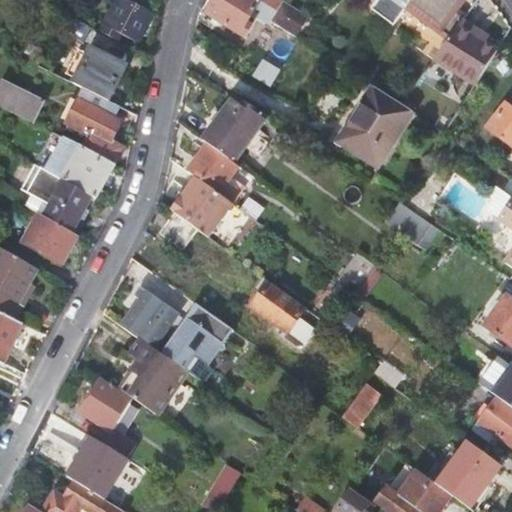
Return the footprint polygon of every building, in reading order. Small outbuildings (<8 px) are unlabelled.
[(127,0),(116,0),(100,31),(118,40),(122,33),(139,41),(153,13),(128,0),(127,0)] [(284,4),(277,0),(216,0),(207,16),(245,39),(258,17),(254,14),(259,7),(264,10),(267,7),(277,13),(284,4)] [(464,20),(467,16),(455,7),(461,0),(382,0),(381,2),(383,4),(379,8),(383,12),(382,14),(395,23),(403,13),(446,45),(458,28),(464,20)] [(284,4),(277,13),(271,24),(290,36),(303,16),(284,4)] [(66,13),(59,27),(86,41),(93,27),(66,13)] [(499,53),(476,39),(458,28),(446,45),(434,60),(477,86),(499,53)] [(20,40),(0,29),(0,41),(15,49),(20,40)] [(97,95),(109,102),(127,67),(93,50),(76,85),(85,90),(97,95)] [(0,87),(0,107),(34,124),(45,103),(2,83),(0,87)] [(380,167),(413,112),(401,105),(392,100),(374,88),(342,143),(380,167)] [(84,149),(116,165),(125,149),(113,142),(123,122),(92,106),(97,95),(85,90),(69,125),(91,136),(84,149)] [(229,107),(205,142),(208,144),(213,148),(235,163),(270,117),(238,98),(231,107),(229,107)] [(511,109),(507,106),(489,130),(511,146),(511,109)] [(116,165),(84,149),(62,138),(43,170),(65,182),(77,189),(92,198),(96,199),(96,200),(116,165)] [(189,171),(197,177),(221,194),(240,167),(235,163),(213,148),(205,160),(200,156),(189,171)] [(51,207),(45,218),(72,233),(92,198),(77,189),(65,182),(43,170),(43,169),(36,166),(22,191),(45,204),(51,207)] [(221,194),(197,177),(172,212),(175,214),(197,230),(208,238),(233,204),(221,194)] [(511,195),(500,188),(486,209),(511,227),(511,256),(507,264),(511,266),(511,195)] [(420,244),(432,227),(400,206),(388,223),(420,244)] [(183,249),(197,230),(175,214),(161,234),(183,249)] [(63,266),(78,237),(77,236),(72,233),(45,218),(41,216),(40,215),(24,244),(63,266)] [(0,313),(17,321),(24,306),(21,303),(37,270),(0,248),(0,313)] [(357,294),(377,268),(360,255),(340,282),(352,290),(357,294)] [(251,307),(287,333),(298,318),(300,314),(304,317),(309,311),(269,283),(251,307)] [(135,286),(130,293),(141,301),(124,326),(151,343),(170,315),(160,308),(162,304),(135,286)] [(511,300),(507,297),(499,310),(487,327),(511,344),(511,300)] [(198,306),(194,303),(189,310),(186,319),(187,320),(193,313),(198,306)] [(231,328),(199,305),(198,306),(193,313),(187,320),(160,353),(187,372),(202,382),(213,367),(207,363),(231,328)] [(17,321),(0,313),(0,362),(5,364),(24,324),(17,321)] [(298,318),(287,333),(285,337),(302,349),(315,330),(298,318)] [(131,353),(141,360),(150,345),(141,339),(131,353)] [(134,373),(122,391),(158,416),(187,372),(160,353),(150,345),(141,360),(144,363),(137,374),(134,373)] [(0,396),(10,375),(0,370),(0,396)] [(511,374),(496,396),(499,399),(511,408),(511,374)] [(112,433),(105,445),(127,459),(135,445),(114,431),(132,400),(101,382),(82,414),(112,433)] [(361,392),(343,418),(358,429),(380,394),(367,384),(361,392)] [(511,408),(499,399),(481,425),(476,422),(470,430),(474,432),(474,434),(491,445),(497,436),(511,446),(511,408)] [(462,453),(494,477),(511,489),(511,473),(495,461),(470,443),(462,453)] [(462,453),(453,447),(436,471),(443,478),(462,453)] [(495,461),(511,473),(511,459),(502,452),(495,461)] [(452,496),(475,511),(490,491),(487,488),(494,477),(462,453),(443,478),(438,485),(452,496)] [(231,465),(229,473),(207,507),(215,511),(220,511),(244,474),(231,465)] [(288,477),(276,470),(267,484),(279,492),(288,477)] [(385,511),(386,511),(440,511),(452,496),(438,485),(419,472),(401,497),(389,489),(378,505),(385,511)] [(124,511),(102,498),(75,481),(65,499),(82,509),(87,511),(124,511)] [(386,511),(385,511),(384,511),(372,511),(375,508),(351,491),(335,511),(386,511)] [(55,493),(43,511),(80,511),(82,509),(65,499),(55,493)]
